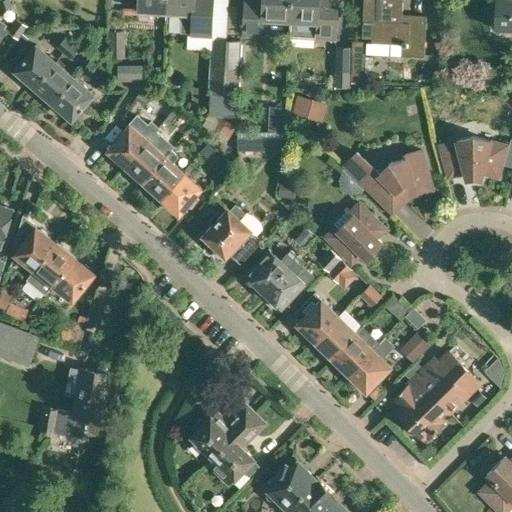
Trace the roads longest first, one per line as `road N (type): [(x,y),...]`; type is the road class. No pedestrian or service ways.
road 1 (residential): [(411,498),(156,244),(0,113)]
road 2 (residential): [(511,394),(411,498)]
